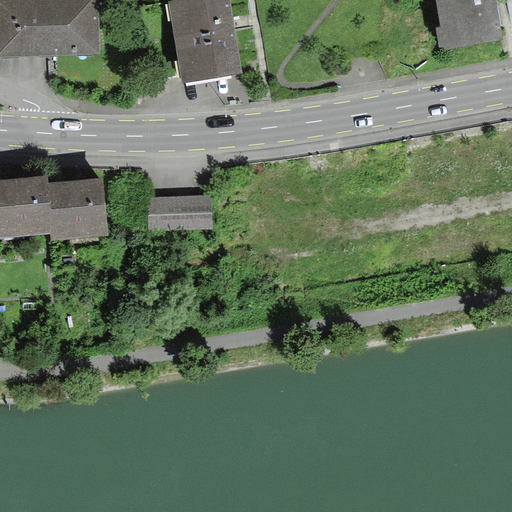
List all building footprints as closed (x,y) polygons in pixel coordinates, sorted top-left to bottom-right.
[(0,0),(0,52),(95,49),(93,0),(0,0)] [(166,0),(178,75),(239,66),(228,0),(166,0)] [(433,0),(440,39),(498,29),(493,0),(433,0)] [(47,166),(0,170),(0,230),(52,224),(47,174),(47,166)] [(47,174),(52,224),(53,235),(110,229),(103,168),(47,174)] [(214,191),(148,194),(149,228),(215,226),(214,191)]
